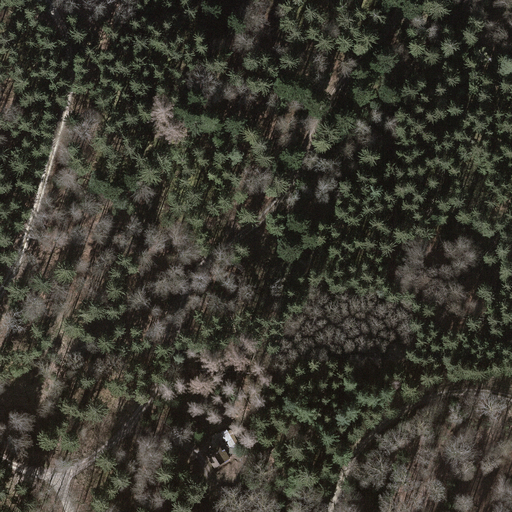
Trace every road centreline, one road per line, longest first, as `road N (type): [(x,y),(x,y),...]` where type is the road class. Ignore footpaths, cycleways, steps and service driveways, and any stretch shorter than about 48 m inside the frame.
road 1 (track): [(404,0),(339,87),(284,194),(189,282),(156,392),(124,432)]
road 2 (track): [(0,291),(53,172),(73,79),(69,31),(52,0)]
road 3 (track): [(511,400),(462,392),(392,417),(342,475),(332,511)]
road 4 (track): [(332,511),(219,480),(188,445),(124,432)]
road 5 (track): [(124,432),(83,461),(51,469),(0,452)]
